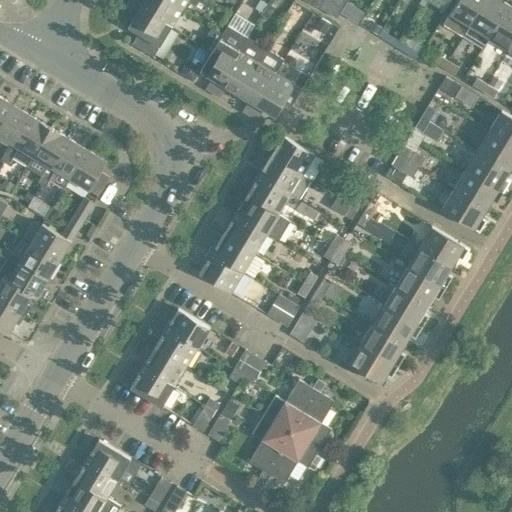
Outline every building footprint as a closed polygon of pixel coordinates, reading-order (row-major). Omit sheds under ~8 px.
[(124,8),(135,15),(128,26),(139,33),(132,44),(153,57),(172,26),(129,0),(124,8)] [(128,0),(129,0),(172,26),(183,8),(170,0),(128,0)] [(263,0),(260,0),(256,7),(262,11),(268,3),(263,0)] [(431,0),(445,8),(450,0),(423,0),(422,4),(423,5),(426,0),(431,0)] [(457,0),(444,23),(464,35),(485,0),(457,0)] [(503,0),(485,0),(464,35),(483,47),(489,36),(510,4),(503,0)] [(295,1),(290,9),(302,17),(307,9),(295,1)] [(268,2),(262,14),(269,18),(276,7),(268,2)] [(511,5),(510,4),(489,36),(509,48),(511,43),(511,5)] [(358,7),(351,18),(352,19),(359,22),(365,11),(358,7)] [(320,17),(314,27),(325,33),(331,23),(320,17)] [(369,29),(379,35),(382,29),(384,27),(374,21),(369,29)] [(212,77),(205,88),(213,93),(239,50),(238,49),(240,45),(242,47),(244,44),(243,43),(247,37),(228,25),(201,70),(212,77)] [(207,35),(203,43),(213,48),(217,41),(207,35)] [(220,97),(227,86),(238,93),(265,48),(247,37),(243,43),(244,44),(242,47),(240,45),(238,49),(239,50),(213,93),(220,97)] [(418,58),(422,52),(400,39),(396,45),(418,58)] [(249,99),(242,111),(250,115),(282,62),(284,59),(265,48),(238,93),(249,99)] [(438,53),(433,61),(444,67),(449,60),(438,53)] [(188,59),(180,73),(193,81),(202,67),(188,59)] [(455,74),(460,66),(449,60),(444,67),(455,74)] [(264,108),(276,116),(283,104),(290,108),(302,88),(283,76),(289,66),(282,62),(250,115),(257,120),(264,108)] [(439,86),(454,95),(461,84),(446,75),(439,86)] [(494,75),(490,82),(500,88),(504,81),(494,75)] [(477,77),(473,84),(483,91),(488,83),(477,77)] [(494,97),(499,90),(488,83),(483,91),(494,97)] [(0,127),(14,104),(0,95),(0,127)] [(15,144),(33,115),(14,104),(0,127),(0,134),(11,142),(6,150),(14,155),(19,146),(15,144)] [(436,109),(429,104),(422,115),(430,120),(436,109)] [(511,115),(502,109),(490,129),(511,142),(511,115)] [(441,113),(435,122),(444,128),(448,122),(446,117),(441,113)] [(27,165),(33,155),(51,126),(33,115),(15,144),(19,146),(14,155),(6,150),(1,159),(9,163),(13,157),(27,165)] [(422,115),(416,126),(423,131),(438,139),(444,129),(430,120),(422,115)] [(70,138),(51,126),(33,155),(27,165),(42,175),(43,173),(51,177),(56,169),(52,166),(70,138)] [(511,167),(511,142),(490,129),(478,149),(511,169),(511,167)] [(315,154),(282,134),(277,141),(279,142),(271,155),(303,174),(315,154)] [(65,188),(71,178),(88,149),(70,138),(52,166),(56,169),(51,177),(43,173),(42,175),(38,181),(46,186),(50,179),(65,188)] [(425,156),(405,144),(399,154),(419,167),(425,156)] [(110,176),(101,170),(107,160),(88,149),(71,178),(99,195),(110,176)] [(511,180),(506,177),(511,169),(478,149),(466,169),(504,192),(511,180)] [(392,164),(413,177),(419,167),(399,154),(392,164)] [(263,167),(262,166),(258,173),(291,193),(300,198),(311,179),(303,174),(271,155),(263,167)] [(396,167),(391,177),(402,183),(407,174),(396,167)] [(492,200),(498,203),(504,192),(466,169),(454,188),(487,208),(492,200)] [(254,180),(255,181),(247,194),(279,213),(291,193),(258,173),(254,180)] [(6,178),(1,186),(10,191),(15,184),(6,178)] [(488,219),(482,216),(487,208),(454,188),(442,208),(480,231),(488,219)] [(377,190),(371,200),(380,205),(385,195),(377,190)] [(365,197),(357,192),(351,203),(358,208),(365,197)] [(240,206),(238,205),(234,212),(268,232),(279,213),(247,194),(240,206)] [(95,202),(85,196),(76,212),(85,217),(95,202)] [(378,205),(370,200),(364,211),(371,215),(378,205)] [(344,214),(352,219),(358,208),(351,203),(344,214)] [(357,222),(365,226),(371,215),(364,211),(357,222)] [(62,234),(43,223),(41,225),(34,220),(24,236),(32,240),(31,242),(60,259),(85,217),(76,212),(62,234)] [(230,219),(231,220),(224,233),(256,252),(268,232),(234,212),(230,219)] [(458,256),(463,260),(470,248),(432,225),(420,245),(453,265),(458,256)] [(216,245),(215,244),(211,251),(244,271),(256,252),(224,233),(216,245)] [(337,234),(331,244),(338,249),(344,238),(337,234)] [(20,260),(49,278),(60,259),(31,242),(31,243),(22,238),(14,252),(9,259),(18,264),(20,260)] [(344,238),(338,249),(344,253),(351,242),(344,238)] [(331,244),(324,255),(331,260),(338,249),(331,244)] [(453,276),(448,273),(453,265),(420,245),(408,264),(446,287),(453,276)] [(8,258),(0,271),(0,273),(33,293),(32,294),(41,300),(48,289),(44,287),(49,278),(20,260),(18,264),(9,259),(14,252),(5,246),(1,254),(8,258)] [(331,260),(338,264),(344,253),(338,249),(331,260)] [(207,258),(208,259),(200,273),(232,292),(244,271),(211,251),(207,258)] [(446,287),(408,264),(397,284),(429,304),(435,295),(440,298),(446,287)] [(318,275),(311,270),(304,281),(312,286),(318,275)] [(0,298),(26,314),(31,305),(27,302),(32,294),(33,293),(0,273),(0,298)] [(331,283),(324,278),(317,289),(325,294),(331,283)] [(298,292),(305,297),(312,286),(304,281),(298,292)] [(430,315),(424,312),(429,304),(397,284),(385,303),(423,326),(430,315)] [(269,287),(262,297),(273,304),(279,293),(269,287)] [(311,300),(318,304),(325,294),(317,289),(311,300)] [(273,304),(267,313),(278,319),(290,299),(280,293),(279,293),(273,304)] [(0,298),(0,325),(10,331),(16,322),(20,324),(26,314),(0,298)] [(288,326),(300,305),(290,299),(278,319),(288,326)] [(411,335),(416,338),(423,326),(385,303),(373,323),(406,343),(411,335)] [(211,326),(179,307),(171,320),(169,320),(165,327),(198,347),(211,326)] [(316,320),(303,312),(298,321),(310,329),(316,320)] [(406,354),(401,351),(406,343),(373,323),(361,342),(399,365),(406,354)] [(161,333),(162,334),(155,347),(187,366),(198,347),(165,327),(161,333)] [(232,341),(226,351),(233,356),(239,345),(232,341)] [(349,363),(382,383),(387,374),(392,377),(399,365),(361,342),(349,363)] [(147,359),(146,359),(142,366),(175,386),(187,366),(155,347),(147,359)] [(244,375),(257,354),(246,348),(234,368),(244,375)] [(244,375),(254,381),(267,360),(257,354),(244,375)] [(131,387),(163,406),(175,386),(142,366),(137,373),(139,373),(131,387)] [(229,376),(240,382),(244,375),(234,368),(229,376)] [(319,377),(313,386),(317,389),(292,430),(321,447),(332,428),(322,421),(335,400),(321,391),(327,382),(319,377)] [(286,400),(276,394),(264,413),(292,430),(317,389),(313,386),(299,378),(286,400)] [(220,402),(210,396),(205,404),(216,410),(220,402)] [(234,406),(228,402),(222,412),(229,416),(234,406)] [(193,424),(203,430),(216,410),(205,404),(193,424)] [(221,413),(208,434),(219,440),(231,419),(221,413)] [(250,460),(263,469),(267,471),(292,430),(264,413),(253,432),(263,438),(250,460)] [(299,460),(309,466),(317,453),(321,447),(292,430),(267,471),(263,469),(258,477),(266,482),(271,473),(285,482),(299,460)] [(92,451),(90,450),(86,457),(119,478),(132,457),(100,438),(92,451)] [(317,453),(309,466),(314,469),(322,456),(317,453)] [(82,464),(83,465),(76,478),(108,497),(119,478),(86,457),(82,464)] [(150,496),(160,502),(172,482),(162,476),(150,496)] [(68,490),(67,489),(62,496),(88,511),(107,511),(114,501),(108,497),(76,478),(68,490)] [(165,506),(175,511),(188,491),(178,485),(165,506)] [(54,511),(88,511),(62,496),(58,503),(60,504),(54,511)] [(145,504),(155,510),(160,502),(150,496),(145,504)]
